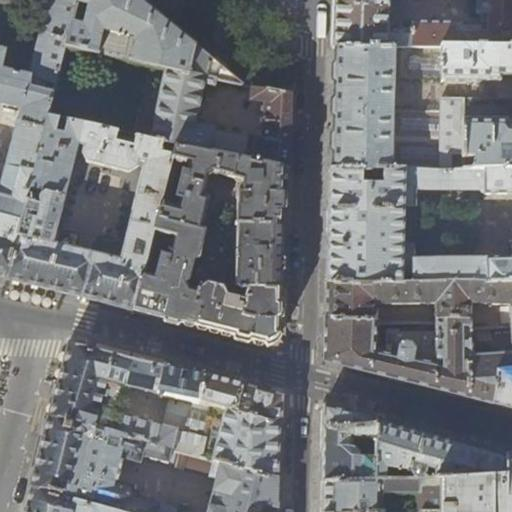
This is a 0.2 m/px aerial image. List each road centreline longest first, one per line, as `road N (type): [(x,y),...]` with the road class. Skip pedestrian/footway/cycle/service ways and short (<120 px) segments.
road 1 (residential): [(302,376),(311,8)]
road 2 (tertiary): [(27,317),(87,320),(302,376)]
road 3 (tertiary): [(302,376),(511,429)]
road 4 (residential): [(27,317),(35,347),(0,482)]
road 5 (residential): [(299,511),(302,376)]
